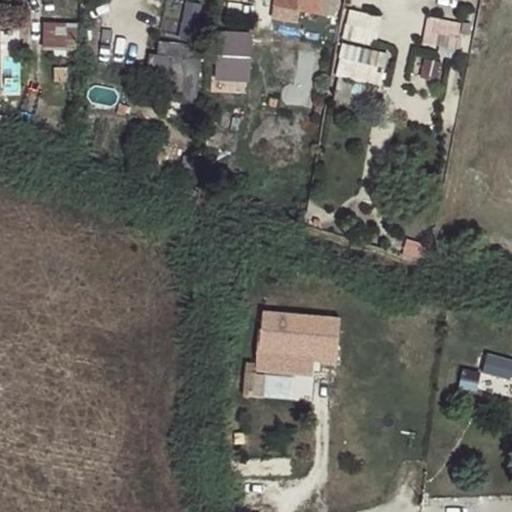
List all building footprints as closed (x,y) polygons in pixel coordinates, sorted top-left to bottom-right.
[(275,0),(275,6),(319,15),(326,16),(329,0),(275,0)] [(187,3),(190,37),(204,35),(201,1),(187,3)] [(319,15),(275,6),(272,20),(316,29),(319,15)] [(381,45),(386,13),(351,9),(343,77),(388,83),(393,47),(381,45)] [(76,51),(77,24),(45,23),(44,50),(76,51)] [(223,52),(260,55),(262,31),(225,28),(223,52)] [(0,90),(14,92),(16,71),(15,71),(17,42),(0,41),(0,90)] [(258,81),(259,56),(222,56),(221,80),(258,81)] [(30,72),(16,71),(14,92),(29,93),(30,72)] [(277,98),(270,98),(268,105),(276,106),(277,98)] [(338,317),(260,311),(256,364),(245,363),(243,392),(261,393),(264,367),(310,371),(311,365),(334,367),(338,317)] [(511,355),(492,349),(486,369),(511,376),(511,355)] [(511,394),(511,380),(471,369),(468,383),(511,394)]
